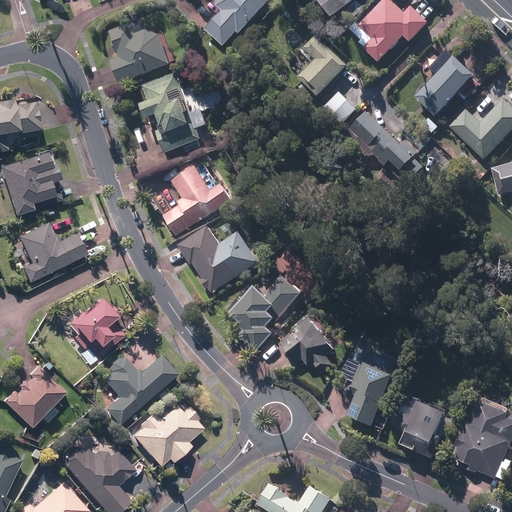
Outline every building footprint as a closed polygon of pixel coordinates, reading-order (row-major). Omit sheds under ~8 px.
[(206,31),(225,47),(238,32),(241,35),(272,0),(217,0),(218,7),(223,12),(206,31)] [(319,0),(334,18),(357,0),(319,0)] [(365,49),(380,64),(405,37),(412,43),(430,24),(412,7),(405,14),(390,0),(384,0),(360,27),(358,25),(352,30),(364,41),(369,35),(374,40),(365,49)] [(344,16),(351,22),(364,9),(357,2),(344,16)] [(112,62),(121,85),(172,66),(161,37),(148,31),(136,35),(132,25),(112,32),(121,59),(112,62)] [(330,37),(335,42),(341,36),(336,31),(330,37)] [(301,80),(320,98),(349,68),(317,38),(306,51),(318,62),(301,80)] [(418,99),(438,118),(460,95),(465,101),(481,85),(475,80),(476,78),(456,59),(455,59),(449,53),(444,58),(443,57),(431,69),(439,77),(418,99)] [(371,77),(375,81),(380,76),(376,72),(371,77)] [(146,108),(150,121),(160,118),(161,122),(158,123),(161,132),(159,133),(167,155),(185,149),(187,154),(202,149),(200,143),(204,142),(198,125),(194,126),(183,94),(185,92),(179,76),(145,88),(151,106),(146,108)] [(326,108),(344,125),(358,110),(340,93),(326,108)] [(451,127),(487,162),(511,134),(511,107),(505,101),(482,125),(467,110),(451,127)] [(0,154),(5,153),(3,137),(17,136),(18,142),(34,139),(33,134),(37,133),(33,105),(11,109),(11,103),(0,104),(0,154)] [(373,153),(409,187),(427,169),(416,159),(421,154),(408,142),(403,147),(367,113),(351,130),(374,152),(373,153)] [(424,125),(433,134),(439,128),(430,119),(424,125)] [(459,157),(467,165),(470,162),(462,154),(459,157)] [(0,170),(15,217),(60,203),(55,185),(59,184),(54,168),(49,169),(45,156),(0,170)] [(511,165),(493,170),(500,197),(511,193),(511,165)] [(166,217),(178,237),(235,202),(225,186),(213,194),(198,168),(174,183),(185,201),(180,204),(182,207),(166,217)] [(484,178),(488,182),(493,177),(488,173),(484,178)] [(502,202),(508,207),(511,202),(511,200),(507,197),(502,202)] [(220,221),(223,227),(230,222),(227,217),(220,221)] [(22,269),(29,284),(86,257),(76,236),(58,244),(56,239),(54,240),(47,226),(19,239),(31,265),(22,269)] [(211,290),(214,295),(242,277),(211,228),(181,248),(193,266),(195,265),(205,280),(203,281),(209,291),(211,290)] [(285,278),(266,297),(257,288),(231,314),(243,325),(240,328),(245,333),(242,336),(258,352),(275,335),(268,329),(277,320),(278,322),(304,295),(297,288),(296,289),(292,286),(285,278)] [(82,311),(67,324),(76,334),(72,338),(82,349),(88,344),(93,349),(95,348),(100,354),(122,336),(110,322),(115,318),(115,317),(107,308),(99,299),(98,297),(82,311)] [(319,327),(318,328),(313,320),(299,330),(300,333),(283,344),(298,365),(306,360),(310,366),(315,363),(324,376),(336,367),(329,357),(336,352),(319,327)] [(79,355),(88,366),(96,360),(87,349),(79,355)] [(360,362),(352,381),(356,382),(351,393),(356,395),(348,414),(372,425),(400,363),(371,350),(364,364),(360,362)] [(65,365),(71,359),(67,355),(61,360),(65,365)] [(104,409),(118,424),(176,373),(159,355),(139,372),(136,369),(135,371),(123,358),(116,358),(110,363),(109,370),(110,371),(102,379),(118,397),(104,409)] [(42,366),(47,371),(51,367),(46,362),(42,366)] [(2,402),(31,428),(64,393),(36,366),(27,375),(31,378),(25,384),(22,381),(17,386),(20,389),(15,394),(12,391),(2,402)] [(403,414),(398,426),(408,431),(402,442),(433,456),(443,434),(437,432),(447,411),(419,399),(416,408),(404,403),(400,413),(403,414)] [(473,403),(465,421),(468,423),(464,432),(462,431),(456,446),(457,447),(453,456),(466,462),(464,466),(477,472),(478,469),(497,477),(498,475),(511,441),(511,411),(509,410),(508,411),(482,399),(479,406),(473,403)] [(131,436),(158,466),(167,458),(171,463),(190,446),(186,442),(201,428),(194,420),(197,418),(186,407),(180,412),(174,405),(157,420),(151,413),(138,425),(140,427),(131,436)] [(114,429),(118,435),(123,430),(119,425),(114,429)] [(129,434),(125,430),(119,435),(123,440),(129,434)] [(0,511),(7,499),(2,496),(20,460),(10,455),(13,450),(0,443),(0,511)] [(54,457),(60,452),(55,447),(49,452),(54,457)] [(61,452),(60,461),(105,511),(115,511),(129,501),(129,500),(117,486),(134,470),(115,450),(109,456),(105,452),(96,451),(92,455),(86,448),(82,452),(78,447),(67,447),(61,452)] [(29,456),(35,459),(38,452),(33,449),(29,456)] [(84,511),(86,511),(61,482),(31,508),(27,502),(16,511),(84,511)] [(323,511),(332,499),(311,486),(300,502),(296,500),(296,501),(289,497),(289,496),(270,483),(257,503),(271,511),(323,511)]
